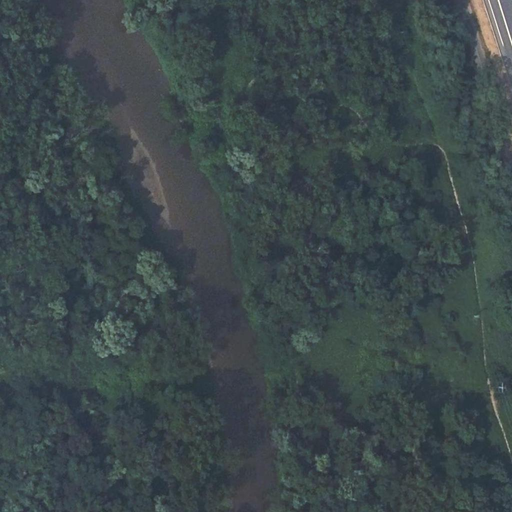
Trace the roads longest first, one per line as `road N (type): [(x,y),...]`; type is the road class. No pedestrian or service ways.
road 1 (track): [(343,511),(337,498),(309,495),(299,469),(284,344),(295,336),(295,279),(268,211),(275,184),(263,141),(281,126),(300,127),(352,90),(380,88),(417,123),(428,123),(452,170),(483,199),(511,186)]
road 2 (unclassified): [(460,0),(511,158)]
